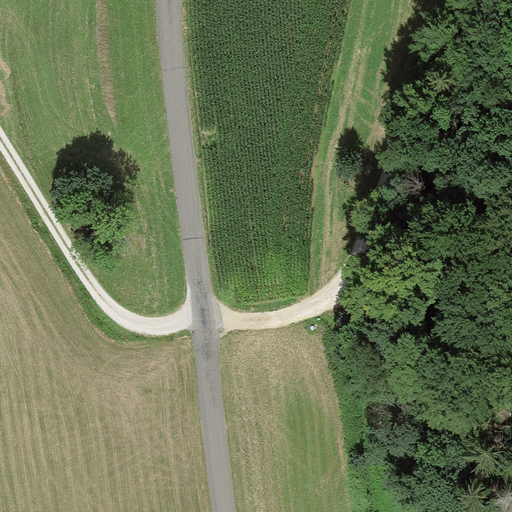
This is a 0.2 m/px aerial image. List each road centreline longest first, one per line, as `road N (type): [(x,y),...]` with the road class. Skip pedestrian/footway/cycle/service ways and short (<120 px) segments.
road 1 (track): [(481,0),(358,260),(332,297),(260,327),(201,314),(162,328),(134,325),(105,306),(0,142)]
road 2 (unclassified): [(229,511),(168,64),(169,0)]
